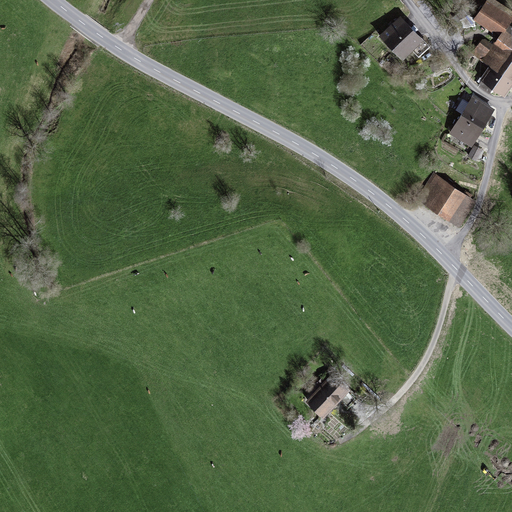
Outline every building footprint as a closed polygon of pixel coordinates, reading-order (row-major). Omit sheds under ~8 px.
[(503,94),(511,82),(511,28),(507,25),(511,21),(485,3),(479,12),(472,8),(469,12),(476,17),(475,18),(500,35),(483,60),(491,66),(478,85),(490,93),(493,88),(503,94)] [(401,17),(381,36),(401,57),(411,47),(419,55),(429,46),(401,17)] [(485,50),(494,42),(485,34),(477,42),(485,50)] [(472,97),(462,114),(482,127),(492,109),(472,97)] [(471,144),(482,127),(462,114),(452,130),(462,136),(461,138),(471,144)] [(476,160),(481,150),(474,146),(469,155),(476,160)] [(463,195),(434,176),(419,198),(448,217),(463,195)] [(473,202),(463,195),(448,217),(459,225),(473,202)] [(357,397),(333,375),(329,380),(327,378),(325,380),(326,382),(308,402),(322,414),(337,398),(347,408),(357,397)]
